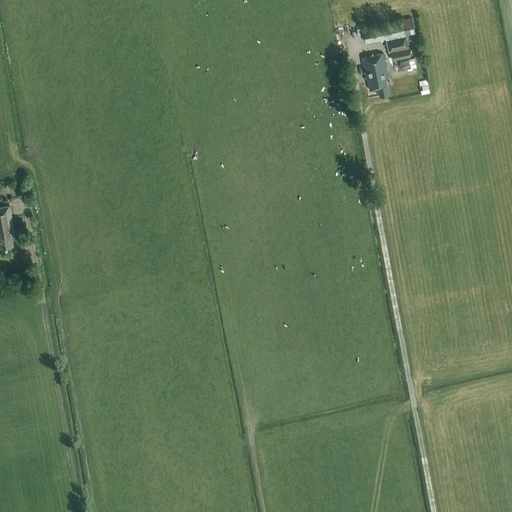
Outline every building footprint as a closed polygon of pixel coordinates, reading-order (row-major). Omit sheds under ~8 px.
[(411,17),(363,27),(365,41),(385,37),(388,52),(390,52),(392,60),(394,59),(395,61),(399,60),(398,59),(410,56),(406,34),(415,33),(411,17)] [(388,93),(387,90),(385,79),(389,78),(384,53),(362,57),(366,79),(367,78),(369,90),(378,88),(379,95),(388,93)] [(414,58),(400,61),(401,69),(416,66),(414,58)] [(421,93),(429,92),(428,84),(420,86),(421,93)] [(11,234),(15,233),(9,205),(0,207),(0,247),(13,245),(11,234)]
